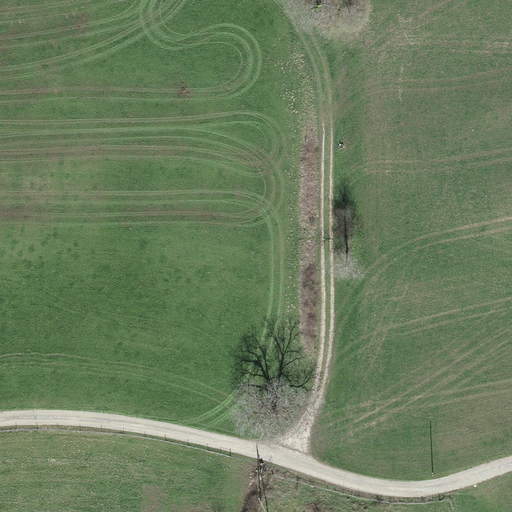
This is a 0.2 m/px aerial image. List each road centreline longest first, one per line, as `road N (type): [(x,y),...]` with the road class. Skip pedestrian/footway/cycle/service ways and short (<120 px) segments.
road 1 (track): [(0,421),(152,428),(401,492),(511,464)]
road 2 (track): [(303,464),(330,344),(324,0)]
